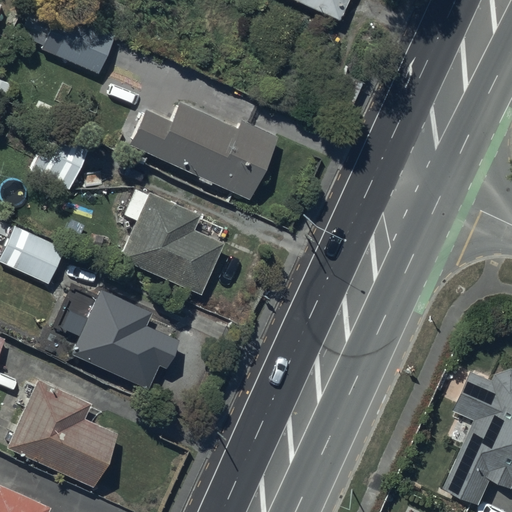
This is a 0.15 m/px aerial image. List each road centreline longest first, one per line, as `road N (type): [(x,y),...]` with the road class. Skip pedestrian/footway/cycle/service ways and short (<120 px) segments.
road 1 (primary): [(257,511),(409,177)]
road 2 (primary): [(409,177),(462,0)]
road 3 (primary): [(511,28),(409,177)]
